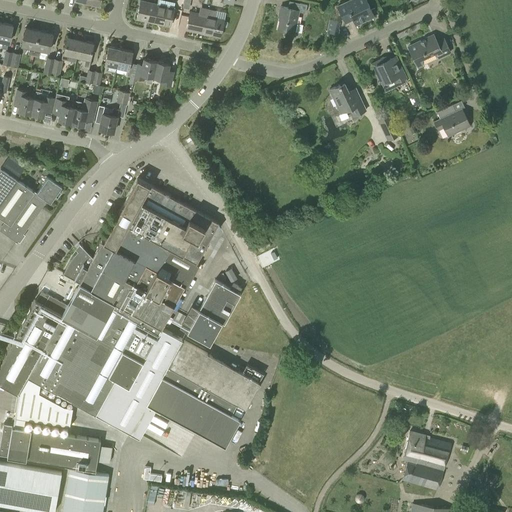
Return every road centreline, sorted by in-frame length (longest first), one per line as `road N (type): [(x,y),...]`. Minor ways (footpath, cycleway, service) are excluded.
road 1 (unclassified): [(163,129),(303,346),(370,384),(511,428)]
road 2 (residential): [(435,7),(293,72),(228,60)]
road 3 (unclassified): [(0,310),(111,166)]
road 4 (residential): [(111,166),(88,143),(0,122)]
